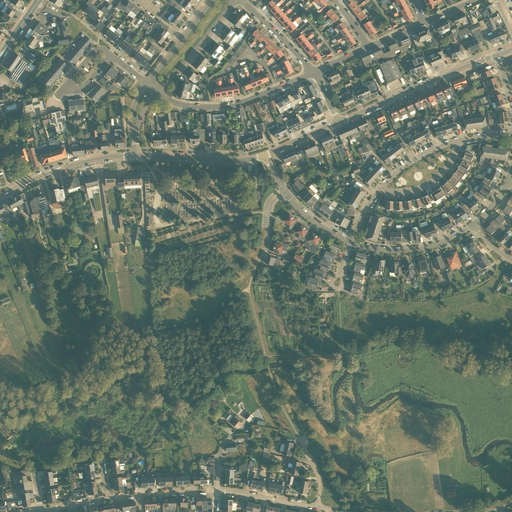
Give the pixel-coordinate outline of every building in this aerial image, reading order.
[(16,0),(13,0),(11,4),(18,8),(22,3),(16,0)] [(91,3),(93,0),(88,0),(84,6),(86,8),(84,12),(89,16),(95,8),(93,6),(94,5),(91,3)] [(121,0),(116,7),(120,10),(122,8),(124,9),(125,7),(131,11),(135,6),(129,2),(128,4),(123,0),(121,0)] [(172,2),(181,9),(183,7),(187,11),(191,6),(184,0),(181,0),(179,4),(174,0),(173,0),(172,2)] [(282,0),(279,3),(276,5),(271,10),(275,15),(280,10),(278,7),(280,5),(284,2),(282,0)] [(318,10),(320,12),(328,5),(323,0),(318,5),(321,8),(318,10)] [(395,8),(398,6),(405,3),(404,0),(397,0),(392,3),(395,8)] [(271,10),(276,5),(272,1),(267,6),(271,10)] [(353,11),(358,6),(354,1),(349,5),(353,11)] [(170,5),(178,11),(174,16),(180,21),(184,15),(179,12),(181,9),(172,2),(170,5)] [(430,11),(436,7),(434,2),(427,5),(430,11)] [(401,11),(408,8),(405,3),(398,6),(401,11)] [(484,11),(484,12),(487,11),(489,16),(496,12),(492,5),(483,9),(483,10),(482,10),(483,11),(484,11)] [(135,6),(131,11),(136,15),(140,10),(135,6)] [(357,16),(362,12),(358,6),(353,11),(357,16)] [(11,18),(15,13),(8,8),(5,13),(11,18)] [(89,16),(94,20),(99,15),(97,13),(99,11),(95,8),(89,16)] [(403,16),(411,13),(408,8),(401,11),(403,16)] [(330,18),(335,14),(331,9),(323,16),(325,18),(328,15),(330,18)] [(279,19),(284,14),(280,10),(275,15),(279,19)] [(365,15),(362,12),(357,16),(361,21),(369,15),(367,13),(365,15)] [(150,17),(145,13),(140,19),(142,21),(139,26),(142,28),(145,23),(150,17)] [(252,30),(256,26),(250,21),(241,13),(237,18),(242,23),(245,20),(248,23),(247,26),(252,30)] [(411,13),(403,16),(406,22),(413,18),(411,13)] [(283,24),(288,19),(284,14),(279,19),(283,24)] [(327,21),(331,25),(339,19),(335,14),(330,18),(327,21)] [(459,16),(462,23),(467,20),(464,14),(459,16)] [(167,23),(169,20),(162,15),(160,17),(167,23)] [(180,21),(174,16),(170,22),(175,26),(180,21)] [(453,19),(456,25),(462,23),(459,16),(453,19)] [(129,29),(133,24),(137,19),(134,17),(127,27),(129,29)] [(145,23),(150,27),(155,21),(150,17),(145,23)] [(492,44),(501,40),(496,28),(491,17),(486,19),(493,35),(489,37),(492,44)] [(242,23),(237,18),(233,24),(238,28),(242,23)] [(287,28),(292,23),(288,19),(283,24),(287,28)] [(373,27),(371,24),(374,22),(373,19),(364,25),(368,31),(373,27)] [(157,22),(159,24),(162,26),(156,33),(157,34),(165,39),(169,34),(166,32),(169,28),(161,21),(159,20),(157,22)] [(56,33),(57,38),(58,46),(68,44),(64,21),(58,22),(56,23),(58,33),(56,33)] [(104,26),(99,21),(95,27),(100,31),(104,26)] [(445,30),(450,28),(447,21),(442,24),(445,30)] [(480,29),(481,28),(478,22),(474,24),(469,27),(472,32),(474,36),(475,36),(481,34),(480,32),(481,32),(480,29)] [(33,31),(40,35),(42,32),(44,34),(46,34),(49,29),(39,23),(33,31)] [(292,23),(287,28),(291,33),(296,28),(292,23)] [(341,32),(346,28),(343,23),(332,30),(334,32),(339,29),(341,32)] [(439,33),(445,30),(442,24),(436,26),(437,28),(439,33)] [(501,26),(496,28),(501,40),(506,38),(501,26)] [(371,37),(377,33),(373,27),(368,31),(371,37)] [(457,32),(458,35),(461,40),(465,38),(464,36),(472,32),(469,27),(457,32)] [(240,38),(242,35),(238,32),(236,34),(229,28),(225,34),(231,38),(236,42),(240,37),(240,38)] [(341,32),(344,37),(350,33),(346,28),(341,32)] [(109,39),(114,33),(108,29),(104,34),(109,39)] [(258,29),(253,35),(255,37),(253,40),(250,43),(252,44),(255,41),(257,39),(262,34),(258,29)] [(439,43),(435,36),(434,31),(430,33),(428,30),(421,33),(425,41),(432,38),(435,45),(439,43)] [(39,35),(40,35),(33,31),(29,38),(38,44),(40,41),(44,40),(43,35),(40,36),(39,35)] [(115,31),(114,33),(109,39),(114,43),(119,38),(119,37),(119,36),(122,38),(125,33),(123,31),(120,35),(115,31)] [(347,42),(353,38),(350,33),(344,37),(341,39),(335,43),(337,45),(342,41),(343,41),(346,39),(347,42)] [(419,43),(425,41),(421,33),(415,35),(417,39),(413,40),(416,46),(420,45),(419,43)] [(153,39),(155,41),(161,45),(165,39),(157,34),(153,39)] [(232,47),(236,42),(231,38),(225,34),(221,39),(227,43),(228,44),(232,47)] [(257,39),(261,43),(266,38),(262,34),(257,39)] [(476,41),(475,39),(471,41),(472,43),(467,45),(470,52),(480,49),(478,44),(484,41),(481,34),(475,36),(476,41)] [(300,44),(306,39),(302,35),(297,39),(300,44)] [(455,42),(452,35),(449,36),(458,57),(464,55),(463,52),(466,51),(463,44),(460,45),(461,47),(457,48),(456,47),(457,46),(455,42)] [(92,43),(93,42),(85,36),(80,42),(88,48),(89,49),(90,49),(92,43)] [(451,59),(458,57),(449,36),(446,37),(449,44),(451,49),(452,49),(452,50),(448,52),(451,59)] [(38,44),(29,38),(24,44),(32,50),(39,49),(41,46),(38,44)] [(263,50),(266,47),(271,42),(266,38),(261,43),(264,46),(261,48),(263,50)] [(347,42),(351,47),(356,43),(353,38),(347,42)] [(402,46),(399,47),(400,50),(402,54),(408,51),(406,47),(412,44),(409,38),(400,42),(402,46)] [(130,43),(125,39),(124,40),(123,41),(118,46),(124,50),(130,43)] [(310,44),(308,41),(306,39),(300,44),(304,49),(310,44)] [(323,41),(320,43),(320,44),(308,53),(312,58),(318,53),(316,51),(319,49),(318,48),(321,45),(324,43),(323,41)] [(87,49),(88,48),(80,42),(75,47),(83,54),(84,55),(85,54),(87,49)] [(268,49),(270,51),(275,46),(271,42),(266,47),(263,50),(260,53),(262,54),(265,51),(265,52),(268,49)] [(315,44),(312,46),(310,44),(304,49),(308,53),(320,44),(320,43),(318,42),(315,44)] [(133,49),(134,48),(134,47),(130,43),(124,50),(129,55),(133,49)] [(140,45),(136,50),(139,52),(138,53),(137,52),(133,58),(138,62),(144,55),(139,51),(144,45),(142,43),(140,45)] [(213,49),(219,53),(223,48),(217,43),(213,49)] [(387,52),(390,59),(396,56),(395,52),(400,50),(399,47),(397,43),(389,47),(391,51),(387,52)] [(270,51),(274,56),(279,50),(275,46),(270,51)] [(82,55),(83,54),(75,47),(70,53),(78,59),(78,60),(79,61),(80,60),(82,55)] [(232,55),(234,53),(231,50),(226,47),(225,49),(226,50),(229,53),(232,55)] [(221,63),(220,62),(224,57),(219,53),(213,49),(209,54),(216,59),(215,62),(219,65),(221,63)] [(274,56),(279,60),(284,55),(279,50),(274,56)] [(390,59),(387,52),(384,54),(382,50),(374,54),(375,58),(376,60),(382,58),(384,62),(390,59)] [(435,57),(438,65),(444,63),(443,60),(445,59),(442,51),(438,53),(438,56),(435,57)] [(11,72),(10,78),(10,79),(15,83),(29,63),(21,58),(14,53),(4,68),(11,72)] [(77,60),(78,60),(78,59),(70,53),(67,57),(65,59),(74,66),(75,66),(77,60)] [(145,53),(144,55),(138,62),(144,66),(146,63),(150,66),(152,64),(148,61),(151,57),(145,53)] [(322,58),(318,53),(312,58),(316,63),(322,58)] [(376,60),(375,58),(372,59),(370,55),(362,59),(364,65),(370,63),(372,67),(378,64),(376,60)] [(198,62),(205,67),(209,61),(203,56),(198,62)] [(412,59),(417,72),(426,69),(425,69),(421,57),(420,58),(420,57),(419,58),(416,59),(413,60),(412,60),(412,59)] [(438,65),(435,57),(432,59),(430,57),(426,59),(429,66),(432,65),(433,67),(438,65)] [(68,66),(65,64),(60,59),(55,65),(63,72),(64,73),(65,72),(67,67),(68,66)] [(394,59),(380,65),(388,84),(402,77),(394,59)] [(417,72),(412,59),(406,61),(411,75),(417,72)] [(284,69),(291,66),(288,61),(281,64),(284,69)] [(207,68),(205,67),(198,62),(194,67),(200,72),(201,72),(203,74),(207,68)] [(62,72),(63,72),(55,65),(50,71),(58,77),(58,78),(59,79),(60,78),(62,72)] [(285,72),(286,75),(293,72),(291,66),(284,69),(281,71),(277,73),(278,75),(282,73),(282,74),(285,72)] [(112,79),(116,74),(119,77),(120,75),(118,72),(112,67),(106,74),(112,79)] [(252,88),(249,81),(248,78),(246,74),(244,68),(240,69),(243,75),(244,75),(246,79),(242,80),(246,90),(252,88)] [(269,73),(264,75),(263,75),(262,72),(261,72),(260,68),(258,69),(263,83),(269,81),(269,80),(272,79),(269,73)] [(258,78),(255,79),(258,86),(263,83),(258,69),(255,70),(257,74),(256,74),(258,78)] [(483,79),(489,77),(492,76),(492,75),(491,73),(490,71),(486,72),(485,69),(478,72),(479,75),(482,74),(483,79)] [(57,78),(58,78),(58,77),(50,71),(45,76),(53,83),(54,84),(55,83),(57,78)] [(200,79),(202,77),(199,74),(197,76),(191,71),(187,77),(193,82),(195,79),(198,81),(200,78),(200,79)] [(341,79),(339,76),(337,71),(330,74),(331,76),(328,77),(328,78),(329,80),(329,81),(331,85),(337,82),(337,81),(341,79)] [(22,86),(28,75),(23,72),(17,83),(22,86)] [(52,84),(53,83),(45,76),(40,82),(49,90),(50,89),(52,84)] [(121,88),(122,86),(125,88),(130,82),(125,78),(124,79),(121,77),(116,84),(121,88)] [(464,89),(469,87),(465,77),(452,82),(455,89),(463,86),(464,89)] [(487,81),(489,86),(498,83),(497,80),(496,80),(495,78),(490,80),(489,77),(483,79),(485,82),(487,81)] [(191,93),(192,90),(193,84),(190,83),(189,82),(185,79),(182,83),(180,90),(188,92),(191,93)] [(252,88),(258,86),(255,79),(249,81),(252,88)] [(228,95),(226,88),(223,89),(221,81),(219,81),(220,86),(220,89),(222,96),(228,95)] [(364,89),(367,96),(371,95),(371,94),(380,91),(375,81),(370,83),(370,84),(367,86),(368,88),(365,89),(364,89)] [(499,86),(498,83),(489,86),(491,91),(488,92),(489,95),(495,93),(494,90),(499,88),(498,86),(499,86)] [(93,90),(100,96),(105,91),(98,84),(95,87),(96,87),(93,90)] [(308,84),(298,89),(300,92),(303,91),(305,95),(307,94),(316,90),(313,85),(310,86),(308,84)] [(451,98),(452,101),(457,99),(453,88),(450,89),(448,84),(442,86),(444,91),(447,96),(447,98),(448,100),(451,98)] [(360,87),(354,90),(354,91),(355,93),(354,94),(357,101),(360,100),(367,96),(364,89),(365,89),(363,86),(360,87)] [(445,99),(447,98),(447,96),(444,91),(442,92),(440,87),(434,90),(436,95),(439,100),(444,98),(445,99)] [(100,96),(93,90),(92,89),(89,92),(86,95),(87,95),(95,102),(100,96)] [(294,95),(291,97),(295,105),(298,103),(298,102),(302,100),(297,89),(292,92),(294,95)] [(186,98),(188,92),(180,90),(178,96),(186,98)] [(309,98),(304,101),(306,104),(316,99),(315,97),(318,95),(316,90),(307,94),(309,98)] [(426,93),(428,98),(431,104),(431,103),(436,101),(437,103),(440,102),(439,100),(436,95),(434,96),(432,91),(426,93)] [(357,101),(354,94),(351,95),(350,93),(347,94),(348,96),(342,99),(345,106),(354,102),(357,101)] [(491,104),(495,102),(504,99),(503,96),(502,96),(501,94),(496,96),(495,93),(489,95),(488,96),(491,104)] [(287,94),(282,97),(286,105),(290,103),(292,108),(296,106),(295,105),(291,97),(290,95),(288,96),(287,94)] [(428,105),(429,106),(432,105),(431,103),(431,104),(428,98),(426,100),(424,94),(418,97),(423,107),(428,105)] [(278,103),(276,104),(281,114),(284,112),(282,109),(287,107),(286,105),(282,97),(277,99),(278,103)] [(418,109),(423,107),(418,97),(413,99),(415,104),(413,105),(415,110),(416,112),(419,111),(418,109)] [(24,106),(25,110),(46,105),(45,101),(44,101),(44,100),(39,101),(38,101),(37,98),(31,99),(32,102),(31,104),(24,106)] [(76,100),(77,111),(84,110),(83,99),(84,99),(83,99),(79,99),(80,99),(76,100)] [(494,108),(495,111),(501,110),(500,106),(505,105),(504,102),(505,102),(504,99),(495,102),(497,108),(494,108)] [(69,112),(77,111),(76,100),(72,100),(68,100),(68,101),(69,112)] [(316,100),(306,105),(308,109),(313,106),(315,111),(324,106),(321,101),(318,103),(316,100)] [(407,108),(405,109),(407,114),(408,116),(411,115),(412,115),(415,114),(416,112),(415,110),(413,105),(410,100),(405,103),(407,108)] [(399,117),(399,118),(400,119),(403,118),(402,116),(407,114),(405,109),(403,104),(397,106),(399,111),(397,112),(399,117)] [(47,109),(46,105),(25,110),(26,114),(30,113),(33,112),(35,113),(36,116),(42,115),(41,112),(42,111),(46,110),(46,109),(47,109)] [(315,116),(312,117),(314,121),(325,116),(324,113),(326,111),(324,106),(315,111),(313,112),(315,116)] [(394,120),(399,118),(399,117),(397,112),(395,107),(389,110),(391,115),(389,116),(393,126),(396,125),(394,120)] [(302,110),(298,112),(299,113),(303,122),(306,120),(307,124),(313,121),(308,113),(304,115),(302,110)] [(496,119),(497,119),(508,118),(508,114),(507,114),(507,112),(502,113),(501,110),(495,111),(496,119)] [(49,120),(48,120),(50,125),(53,125),(55,126),(56,133),(57,133),(57,135),(61,134),(60,132),(55,111),(51,112),(52,113),(51,113),(52,118),(51,119),(49,120)] [(66,116),(65,116),(62,116),(60,111),(59,111),(55,111),(60,132),(64,131),(62,124),(64,122),(66,122),(66,119),(66,116)] [(387,123),(386,120),(383,112),(376,115),(379,123),(377,124),(380,130),(382,129),(381,126),(380,126),(387,123)] [(297,118),(293,120),(297,129),(302,126),(301,123),(303,122),(299,113),(296,115),(297,118)] [(212,115),(213,120),(213,123),(218,122),(218,121),(225,120),(224,114),(218,115),(212,115)] [(282,121),(284,121),(283,119),(282,116),(281,116),(275,118),(278,124),(282,132),(281,133),(282,136),(288,133),(285,126),(282,121)] [(286,117),(283,119),(284,121),(288,129),(290,128),(292,131),(297,129),(293,120),(292,118),(288,120),(286,117)] [(498,126),(503,125),(505,125),(505,124),(509,123),(508,121),(509,121),(508,118),(497,119),(498,126)] [(357,124),(360,131),(361,130),(361,131),(359,133),(360,136),(365,146),(365,145),(365,146),(369,144),(368,143),(364,134),(367,132),(366,128),(369,127),(366,120),(357,124)] [(448,135),(445,126),(442,126),(441,123),(438,124),(440,127),(442,136),(448,135)] [(282,132),(278,124),(273,126),(276,130),(273,132),(277,139),(282,136),(281,133),(282,132)] [(433,125),(434,129),(437,138),(442,136),(440,127),(438,124),(433,125)] [(355,139),(360,136),(359,133),(355,125),(350,127),(355,139)] [(420,128),(422,132),(426,140),(431,137),(430,135),(433,134),(429,128),(426,129),(426,127),(423,126),(423,127),(420,128)] [(350,141),(355,139),(350,127),(345,129),(348,136),(350,141)] [(419,133),(417,134),(421,142),(426,140),(422,132),(420,128),(418,129),(419,133)] [(200,135),(205,135),(205,129),(195,130),(194,130),(193,131),(193,132),(193,134),(193,135),(190,135),(190,144),(200,144),(200,135)] [(348,136),(345,129),(338,132),(341,139),(343,144),(348,142),(346,137),(348,136)] [(242,142),(241,139),(240,133),(240,130),(231,130),(231,135),(230,135),(231,139),(232,139),(232,144),(238,143),(242,142)] [(265,143),(263,137),(262,134),(257,136),(257,134),(258,133),(257,130),(254,131),(256,136),(259,145),(265,143)] [(119,139),(114,140),(115,147),(123,147),(121,131),(118,131),(119,139)] [(240,133),(241,139),(243,139),(246,149),(252,147),(250,143),(252,143),(250,138),(249,135),(246,136),(244,131),(240,133)] [(248,132),(249,135),(250,138),(252,143),(250,143),(252,147),(259,145),(256,136),(254,131),(248,132)] [(410,133),(412,137),(416,145),(421,142),(417,134),(415,135),(413,132),(410,133)] [(167,144),(166,136),(166,133),(159,134),(159,145),(167,144)] [(107,142),(105,142),(105,135),(99,135),(100,151),(108,150),(107,142)] [(335,142),(332,135),(326,137),(332,150),(337,147),(337,148),(337,146),(335,142)] [(326,152),(332,150),(326,137),(320,140),(324,147),(326,152),(327,152),(326,152)] [(411,147),(416,145),(412,137),(407,139),(411,147)] [(96,153),(95,152),(94,141),(84,142),(86,155),(96,153)] [(317,153),(319,152),(315,142),(304,147),(307,155),(316,150),(317,153)] [(406,148),(402,142),(397,146),(395,143),(393,144),(395,147),(401,155),(405,151),(404,149),(406,148)] [(64,149),(60,150),(59,149),(60,148),(59,144),(56,145),(60,159),(66,157),(64,149)] [(72,156),(79,155),(79,151),(81,151),(80,147),(78,147),(78,144),(72,145),(73,147),(72,147),(72,148),(72,156)] [(393,149),(391,151),(396,158),(401,155),(395,147),(393,144),(390,146),(393,149)] [(56,145),(50,146),(52,153),(54,161),(60,159),(56,145)] [(487,158),(489,145),(486,145),(485,147),(482,147),(480,162),(483,163),(483,160),(482,160),(483,158),(487,158)] [(492,148),(493,146),(489,145),(487,158),(492,159),(492,161),(491,161),(490,164),(493,164),(495,149),(492,148)] [(27,157),(25,153),(24,149),(23,146),(19,147),(19,149),(13,150),(14,154),(11,155),(12,159),(15,158),(17,163),(23,161),(23,163),(28,161),(27,157)] [(47,152),(48,152),(47,147),(44,148),(48,163),(54,161),(52,153),(48,154),(47,152)] [(500,160),(502,147),(499,147),(498,149),(495,149),(493,164),(496,165),(496,162),(495,162),(496,159),(500,160)] [(505,150),(506,148),(502,147),(500,160),(505,161),(505,163),(504,163),(503,166),(506,166),(509,151),(505,150)] [(27,157),(30,156),(33,169),(33,168),(39,167),(33,148),(27,149),(28,152),(25,153),(27,157)] [(48,163),(44,148),(41,149),(42,153),(43,154),(44,155),(39,156),(42,165),(48,163)] [(387,165),(392,161),(386,154),(384,151),(382,149),(379,151),(382,155),(384,155),(382,157),(387,165)] [(386,149),(384,151),(386,154),(392,161),(396,158),(391,151),(388,152),(386,149)] [(473,151),(469,150),(465,149),(464,155),(465,156),(464,158),(463,158),(471,162),(471,161),(474,156),(472,155),(473,151)] [(298,158),(302,156),(303,159),(306,157),(304,154),(302,155),(300,150),(295,152),(295,151),(291,152),(295,160),(298,158)] [(294,160),(295,160),(291,152),(282,156),(285,164),(291,161),(293,167),(296,165),(294,160)] [(467,170),(470,165),(471,166),(473,162),(471,161),(471,162),(463,158),(464,158),(463,158),(460,163),(461,164),(460,166),(467,170)] [(375,168),(382,174),(386,170),(379,164),(377,166),(374,163),(372,165),(375,168)] [(373,170),(371,172),(378,178),(382,174),(375,168),(372,165),(370,167),(373,170)] [(462,179),(465,174),(466,175),(468,171),(467,170),(460,166),(459,165),(456,171),(457,171),(455,173),(455,174),(462,179)] [(495,171),(497,168),(491,165),(490,168),(492,169),(490,174),(498,178),(500,173),(495,171)] [(82,168),(83,177),(97,175),(96,166),(82,168)] [(369,170),(368,172),(367,171),(365,173),(368,176),(375,182),(378,178),(371,172),(369,170)] [(114,174),(109,174),(106,174),(106,173),(104,173),(104,180),(105,180),(105,186),(115,186),(114,174)] [(368,176),(365,173),(363,175),(366,178),(364,180),(371,186),(375,182),(368,176)] [(455,186),(456,186),(459,182),(460,183),(463,179),(462,179),(455,174),(455,173),(454,173),(450,178),(451,178),(449,180),(455,186)] [(117,180),(118,187),(124,187),(124,186),(141,185),(141,179),(140,179),(140,175),(134,175),(134,174),(123,175),(123,180),(117,180)] [(496,183),(498,178),(490,174),(488,179),(485,178),(484,180),(489,183),(491,181),(496,183)] [(97,177),(84,179),(85,185),(88,199),(94,198),(91,187),(98,185),(97,181),(97,177)] [(297,177),(296,178),(292,181),(294,184),(293,185),(295,188),(294,189),(297,192),(303,188),(303,187),(306,185),(304,183),(301,185),(298,181),(299,180),(297,177)] [(67,190),(79,187),(79,186),(77,178),(70,180),(69,179),(66,180),(66,181),(65,181),(67,190)] [(445,185),(443,186),(448,193),(452,189),(453,190),(456,187),(456,186),(455,186),(449,180),(448,179),(444,184),(445,185)] [(485,184),(482,189),(489,194),(492,189),(488,186),(489,183),(484,180),(482,183),(485,184)] [(79,187),(79,189),(83,201),(88,200),(88,199),(86,191),(85,185),(79,186),(79,187)] [(435,191),(440,199),(445,196),(446,197),(449,194),(448,193),(443,186),(442,185),(437,189),(438,190),(435,191)] [(307,203),(316,194),(309,187),(304,192),(306,195),(303,198),(307,202),(307,203)] [(366,192),(361,188),(359,187),(357,189),(354,187),(352,189),(364,197),(365,195),(365,194),(366,192)] [(476,192),(475,194),(480,198),(481,195),(486,198),(489,194),(482,189),(479,187),(476,192)] [(52,204),(65,201),(63,190),(58,191),(58,189),(58,190),(56,191),(55,190),(49,192),(52,204)] [(363,199),(364,197),(352,189),(351,191),(354,193),(352,196),(361,201),(362,198),(363,199)] [(252,192),(253,201),(261,200),(260,191),(259,191),(252,192)] [(435,202),(440,199),(435,191),(433,193),(433,192),(427,195),(428,196),(431,202),(434,200),(435,202)] [(480,198),(475,194),(472,192),(471,194),(473,196),(469,200),(471,202),(478,208),(481,204),(477,200),(480,198)] [(30,213),(23,194),(23,193),(14,199),(21,211),(21,213),(23,212),(22,210),(20,205),(23,204),(26,214),(30,213)] [(320,198),(316,194),(307,203),(312,207),(315,203),(318,206),(323,200),(320,198)] [(351,198),(348,196),(346,195),(345,196),(346,198),(358,206),(359,204),(359,203),(361,201),(352,196),(351,198)] [(419,198),(419,199),(420,199),(422,207),(422,208),(426,207),(426,206),(431,203),(430,202),(431,202),(428,196),(425,197),(425,196),(419,198)] [(42,214),(43,214),(45,213),(45,214),(49,212),(44,197),(41,199),(40,197),(37,198),(42,212),(42,214)] [(34,215),(42,212),(37,198),(33,199),(34,201),(31,202),(31,203),(30,204),(33,212),(30,213),(33,222),(36,221),(34,215)] [(357,208),(358,206),(346,198),(345,200),(348,203),(347,205),(355,210),(356,207),(357,208)] [(8,202),(12,209),(16,207),(19,211),(18,212),(19,215),(22,213),(21,213),(21,211),(14,199),(8,202)] [(412,210),(413,211),(417,210),(417,209),(422,207),(420,199),(419,199),(417,200),(417,199),(411,200),(411,201),(413,209),(412,210)] [(323,215),(328,208),(330,205),(325,202),(323,200),(318,206),(321,208),(318,212),(323,215)] [(393,202),(390,202),(391,201),(385,200),(383,207),(387,208),(387,210),(392,210),(393,209),(393,202)] [(393,201),(393,202),(393,209),(396,209),(396,211),(402,211),(403,211),(402,202),(399,202),(399,201),(393,201)] [(413,213),(413,211),(412,210),(413,209),(411,201),(408,201),(402,201),(402,202),(403,211),(402,211),(402,212),(407,212),(410,213),(413,213)] [(465,204),(463,205),(468,210),(470,208),(474,212),(478,208),(471,202),(467,206),(465,204)] [(511,205),(507,202),(504,208),(505,208),(503,211),(509,215),(511,211),(511,205)] [(0,214),(8,210),(6,203),(2,205),(0,206),(0,217),(2,217),(0,214)] [(460,206),(456,209),(464,220),(468,217),(465,212),(468,210),(463,205),(462,203),(460,205),(460,206)] [(333,212),(328,208),(323,216),(328,219),(331,215),(334,217),(338,210),(335,209),(333,212)] [(449,213),(449,214),(454,221),(456,219),(459,223),(464,220),(456,209),(452,212),(451,211),(449,213)] [(340,226),(345,218),(339,215),(341,212),(338,210),(334,217),(337,219),(335,223),(340,226)] [(390,218),(379,215),(375,214),(374,217),(371,216),(370,219),(383,223),(384,219),(386,220),(389,221),(390,218)] [(448,216),(443,219),(448,230),(453,227),(451,222),(454,221),(449,214),(447,215),(448,216)] [(293,216),(292,216),(291,215),(291,216),(290,215),(284,221),(290,227),(289,228),(291,231),(297,224),(295,222),(296,220),(293,218),(294,217),(293,216)] [(497,217),(492,221),(502,231),(505,228),(502,224),(506,220),(500,215),(497,217)] [(346,229),(350,221),(345,218),(340,226),(341,226),(346,229)] [(381,228),(383,223),(370,219),(369,222),(372,223),(371,226),(386,231),(386,228),(384,228),(383,228),(381,228)] [(448,230),(443,219),(436,223),(438,229),(441,227),(444,232),(448,230)] [(499,234),(502,231),(492,221),(488,226),(486,229),(491,235),(495,231),(499,234)] [(434,226),(429,228),(432,237),(437,235),(435,229),(438,229),(436,223),(433,223),(434,226)] [(77,246),(84,245),(80,224),(73,226),(77,246)] [(307,232),(308,231),(308,230),(306,228),(304,226),(304,227),(301,225),(296,232),(300,235),(298,238),(304,242),(309,234),(307,232)] [(423,227),(420,228),(422,234),(425,233),(426,238),(432,237),(429,228),(428,225),(423,227)] [(385,234),(386,231),(371,226),(370,229),(367,228),(366,232),(379,236),(380,232),(382,232),(382,233),(385,234)] [(404,228),(404,230),(405,236),(405,242),(405,236),(408,236),(408,241),(414,241),(413,232),(412,232),(412,226),(407,226),(407,228),(404,228)] [(401,236),(405,236),(404,230),(404,228),(402,228),(396,228),(396,233),(396,242),(401,242),(401,236)] [(419,234),(422,234),(420,228),(418,228),(418,231),(413,232),(414,241),(419,240),(419,234)] [(390,242),(396,242),(396,233),(391,233),(391,230),(388,230),(387,236),(390,236),(390,242)] [(377,240),(379,236),(366,232),(365,235),(368,236),(367,239),(381,244),(382,241),(380,240),(379,241),(377,240)] [(511,236),(511,233),(510,232),(507,232),(506,233),(498,240),(499,241),(499,242),(501,244),(502,244),(503,245),(507,241),(509,244),(511,239),(511,236)] [(307,244),(310,246),(309,248),(310,251),(315,254),(317,250),(322,241),(319,240),(320,239),(320,238),(318,236),(316,234),(315,235),(313,233),(307,244)] [(289,245),(284,243),(278,241),(277,244),(275,243),(274,246),(273,246),(272,249),(273,249),(272,252),(281,254),(282,250),(287,252),(289,245)] [(466,246),(469,251),(477,246),(474,241),(469,244),(467,242),(462,245),(464,248),(466,246)] [(340,246),(331,243),(329,247),(332,248),(330,253),(326,251),(326,252),(337,256),(337,255),(336,255),(337,253),(338,253),(339,251),(340,251),(341,251),(340,251),(341,247),(340,246)] [(477,246),(469,251),(466,252),(469,257),(471,260),(476,256),(475,254),(479,251),(477,246)] [(337,256),(326,252),(324,256),(327,257),(325,262),(320,260),(332,265),(332,264),(331,264),(332,262),(333,259),(335,260),(334,259),(336,256),(337,256)] [(354,262),(365,266),(361,264),(363,259),(365,260),(367,255),(357,252),(357,253),(356,252),(355,256),(354,256),(356,257),(355,260),(355,262),(354,262)] [(461,266),(458,257),(456,252),(450,254),(451,257),(447,258),(451,270),(461,266)] [(301,263),(304,258),(296,254),(293,260),(298,262),(298,261),(301,263)] [(477,260),(480,264),(488,260),(485,255),(478,259),(476,256),(471,260),(473,262),(477,260)] [(277,263),(280,264),(281,260),(275,259),(275,258),(268,256),(265,263),(273,266),(276,266),(277,263)] [(433,259),(437,270),(444,267),(440,256),(433,259)] [(331,265),(332,265),(320,260),(319,264),(321,265),(319,270),(315,269),(326,273),(327,270),(327,271),(328,268),(330,269),(330,268),(329,268),(330,264),(331,265)] [(383,271),(385,261),(378,260),(377,263),(374,262),(372,274),(383,276),(384,271),(383,271)] [(427,263),(426,261),(426,260),(419,262),(421,268),(420,269),(420,274),(426,273),(426,271),(429,271),(429,274),(433,273),(431,263),(427,264),(427,263)] [(480,270),(480,271),(482,273),(487,270),(486,267),(491,265),(488,260),(480,264),(477,266),(479,271),(480,270)] [(396,262),(396,261),(393,261),(393,262),(391,262),(391,273),(395,273),(395,276),(402,276),(402,267),(398,267),(398,262),(396,262)] [(364,270),(365,266),(354,262),(355,263),(354,266),(353,266),(355,267),(354,270),(353,272),(364,276),(360,274),(361,269),(364,270)] [(413,273),(414,271),(414,268),(412,267),(412,264),(410,263),(407,263),(406,264),(406,267),(405,269),(405,272),(406,274),(407,276),(408,278),(411,277),(413,276),(413,273)] [(311,274),(310,278),(310,277),(310,278),(321,282),(321,281),(322,279),(323,277),(325,277),(324,277),(325,273),(326,273),(315,269),(313,273),(314,273),(313,275),(311,274)] [(486,272),(490,278),(493,276),(494,272),(491,269),(486,272)] [(351,282),(363,286),(361,285),(364,276),(353,272),(354,273),(352,276),(351,276),(353,277),(352,280),(353,280),(352,282),(351,282)] [(321,282),(310,278),(308,282),(306,287),(316,291),(316,290),(315,290),(316,288),(317,285),(319,286),(318,285),(320,282),(321,282)] [(362,290),(363,286),(351,282),(352,283),(351,287),(350,286),(350,287),(352,287),(351,290),(351,292),(350,292),(350,293),(357,295),(359,289),(362,290)] [(244,417),(249,422),(253,417),(248,413),(244,417)] [(232,424),(237,429),(242,423),(241,423),(243,420),(237,415),(234,418),(230,415),(227,419),(229,421),(232,424)] [(282,441),(281,444),(285,444),(285,448),(292,450),(294,444),(282,441)] [(240,444),(237,445),(237,444),(226,445),(226,452),(237,451),(237,449),(241,449),(240,444)] [(292,450),(285,448),(284,452),(280,451),(279,454),(291,456),(292,450)] [(111,468),(119,466),(118,462),(125,461),(124,456),(117,457),(118,460),(110,461),(111,468)] [(289,460),(289,463),(293,464),(292,468),(300,469),(301,463),(289,460)] [(45,480),(52,478),(52,475),(56,474),(55,471),(44,473),(45,480)] [(82,473),(83,479),(95,477),(94,471),(86,472),(82,473)] [(256,474),(253,473),(251,488),(257,489),(258,482),(259,477),(255,477),(256,474)] [(15,484),(19,483),(27,482),(26,476),(18,477),(18,475),(14,475),(15,484)] [(121,480),(124,479),(125,479),(125,476),(113,478),(114,485),(122,483),(121,480)] [(258,482),(257,489),(263,490),(266,479),(263,478),(262,482),(258,482)] [(300,487),(308,488),(309,482),(298,480),(297,482),(301,483),(300,487)] [(282,494),(284,482),(282,481),(281,486),(277,485),(276,493),(282,494)] [(27,482),(19,483),(20,487),(16,488),(16,491),(28,489),(27,482)] [(59,494),(58,491),(58,488),(46,490),(47,496),(55,495),(59,494)] [(85,493),(85,496),(97,494),(96,488),(89,489),(89,493),(85,493)] [(18,505),(19,507),(30,506),(29,499),(22,500),(22,504),(18,505)] [(159,503),(156,503),(156,500),(150,500),(150,511),(154,511),(155,511),(153,511),(153,510),(158,509),(158,508),(160,508),(159,503)] [(252,511),(253,511),(254,504),(248,503),(246,511),(252,511)]
